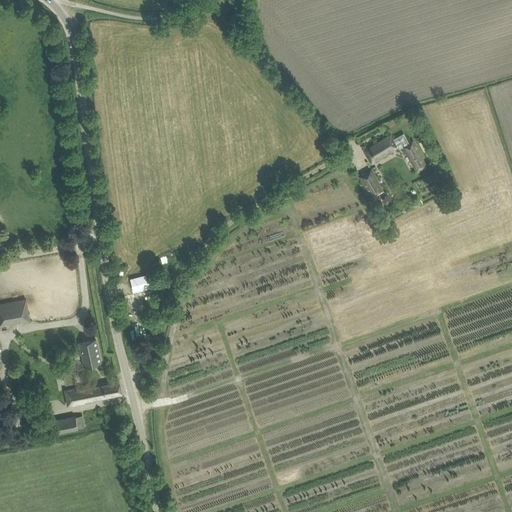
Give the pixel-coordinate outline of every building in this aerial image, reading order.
[(229,17),(232,23),(244,17),(240,10),(229,17)] [(398,148),(396,144),(401,142),(416,171),(425,166),(412,141),(408,143),(403,135),(393,140),(390,135),(364,151),(371,163),(398,148)] [(431,164),(435,171),(441,168),(437,161),(431,164)] [(384,191),(371,168),(358,176),(371,199),(384,191)] [(21,322),(29,321),(25,300),(0,304),(0,326),(6,325),(6,322),(21,319),(21,322)] [(78,344),(84,366),(100,362),(95,340),(78,344)] [(58,373),(59,383),(71,383),(70,372),(58,373)] [(63,391),(66,405),(121,394),(119,380),(63,391)] [(52,420),(54,433),(77,428),(75,416),(52,420)]
